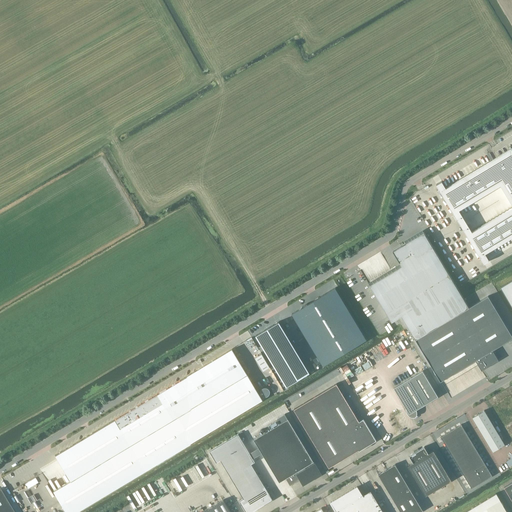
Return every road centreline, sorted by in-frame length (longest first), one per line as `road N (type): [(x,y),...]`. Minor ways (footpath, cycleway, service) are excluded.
road 1 (unclassified): [(511,120),(406,184),(393,231),(381,242),(0,470)]
road 2 (unclassified): [(285,511),(511,376)]
